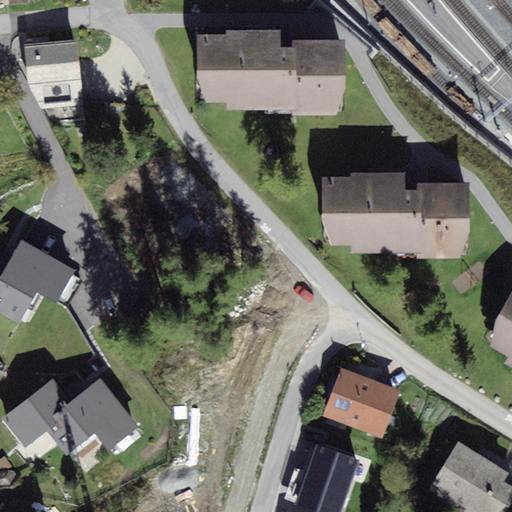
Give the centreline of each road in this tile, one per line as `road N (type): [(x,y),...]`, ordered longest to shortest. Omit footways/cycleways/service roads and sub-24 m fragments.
road 1 (residential): [(356,316),(195,145),(115,16)]
road 2 (residential): [(356,316),(297,389),(263,511)]
road 3 (residential): [(511,427),(356,316)]
